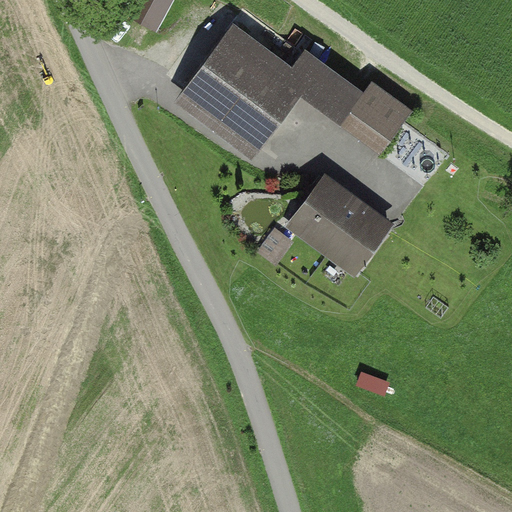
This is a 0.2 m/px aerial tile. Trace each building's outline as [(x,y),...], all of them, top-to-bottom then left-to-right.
[(161,36),(179,0),(138,0),(128,19),(161,36)] [(296,63),(236,23),(184,101),(264,154),(306,92),(316,76),(296,63)] [(311,44),(296,63),(316,76),(306,92),(348,125),(371,90),(311,44)] [(417,110),(376,82),(371,90),(348,125),(346,128),(386,155),(417,110)] [(397,226),(328,174),(288,226),(357,279),(397,226)] [(277,224),(261,250),(282,263),(299,238),(277,224)]
